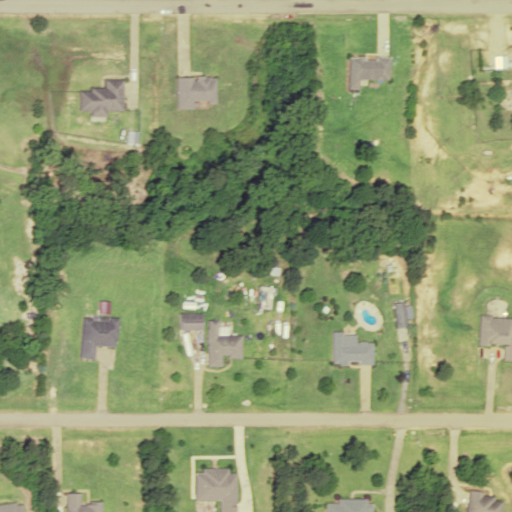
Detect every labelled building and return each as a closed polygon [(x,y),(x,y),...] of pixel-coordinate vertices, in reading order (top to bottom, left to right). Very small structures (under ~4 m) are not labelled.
[(385,79),(386,56),(343,55),(342,88),(355,89),(355,79),(385,79)] [(119,79),(101,79),(101,89),(76,88),(76,110),(87,110),(87,119),(103,119),(103,110),(119,111),(119,79)] [(406,326),(404,301),(392,302),(394,327),(406,326)] [(200,329),(200,313),(177,313),(177,329),(200,329)] [(92,345),(113,346),(115,317),(79,315),(76,358),(91,359),(92,345)] [(511,328),(511,329),(511,316),(477,315),(476,343),(502,344),(501,360),(511,360),(511,328)] [(219,366),(219,356),(239,357),(239,335),(216,334),(216,320),(205,320),(204,365),(219,366)] [(330,364),(371,364),(371,341),(353,341),(353,331),(330,331),(330,364)] [(232,511),(234,469),(192,468),(191,499),(217,500),(217,511),(232,511)] [(63,492),(62,511),(97,511),(97,502),(77,502),(77,492),(63,492)] [(462,511),(497,511),(499,495),(464,492),(462,511)] [(366,511),(366,500),(321,499),(320,511),(366,511)]
